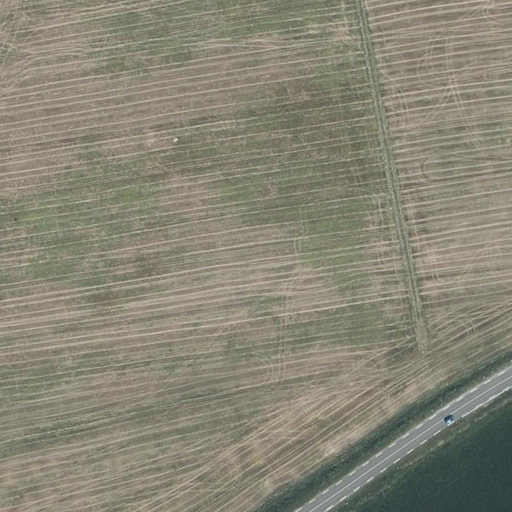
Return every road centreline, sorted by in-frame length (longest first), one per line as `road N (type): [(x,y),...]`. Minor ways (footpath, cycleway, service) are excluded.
road 1 (track): [(367,0),(432,357)]
road 2 (tertiary): [(314,511),(511,380)]
